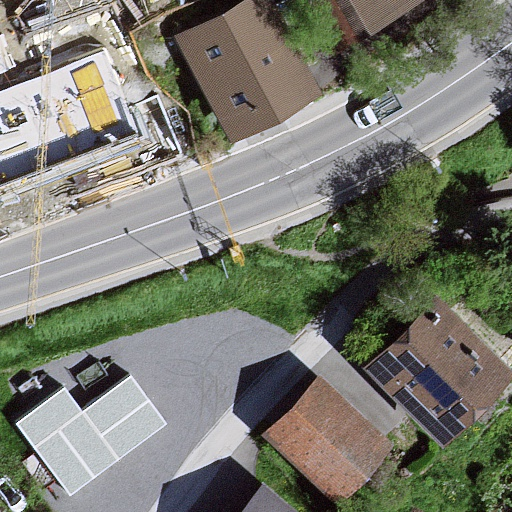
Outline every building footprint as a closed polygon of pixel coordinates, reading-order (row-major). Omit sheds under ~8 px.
[(314,90),(267,0),(265,0),(177,44),(224,136),(314,90)] [(347,0),(362,26),(406,0),(347,0)] [(106,49),(0,88),(0,208),(146,154),(106,49)] [(511,372),(511,369),(438,297),(362,373),(438,448),(511,372)] [(77,398),(64,377),(14,409),(63,486),(169,418),(133,363),(77,398)] [(390,449),(325,394),(278,449),(343,504),(390,449)] [(281,511),(260,495),(246,511),(281,511)] [(0,511),(8,511),(0,502),(0,511)]
